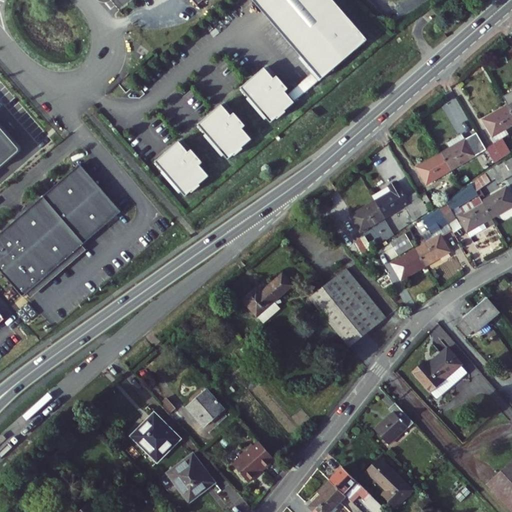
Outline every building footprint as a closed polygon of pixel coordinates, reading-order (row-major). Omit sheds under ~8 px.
[(334,0),(253,0),(323,79),(369,39),(334,0)] [(266,69),(242,89),(273,124),(278,119),(279,120),(287,112),(287,111),(296,103),(287,92),(290,90),(278,77),(275,79),(266,69)] [(511,93),(503,99),(508,108),(511,105),(511,93)] [(223,106),(200,126),(230,161),(236,156),(237,157),(245,150),(244,149),(253,140),(244,130),(247,127),(236,114),(233,117),(223,106)] [(490,139),(493,144),(484,149),(493,165),(509,154),(501,140),(508,136),(505,130),(511,126),(511,114),(508,108),(483,122),(492,138),(490,139)] [(0,167),(24,147),(0,119),(0,167)] [(447,144),(450,150),(441,155),(450,170),(474,156),(463,136),(447,144)] [(181,143),(157,164),(187,198),(193,193),(194,194),(202,187),(201,186),(211,178),(201,167),(205,164),(193,151),(190,154),(181,143)] [(481,158),(479,159),(485,171),(493,165),(484,149),(478,153),(481,158)] [(450,170),(441,155),(416,169),(425,184),(450,170)] [(511,173),(506,163),(498,167),(490,171),(489,170),(470,184),(471,185),(476,193),(495,179),(497,184),(505,180),(511,175),(511,173)] [(126,211),(86,165),(0,238),(0,259),(30,295),(126,211)] [(396,181),(371,195),(376,202),(385,218),(408,206),(415,219),(428,211),(422,200),(419,196),(408,202),(396,181)] [(446,203),(448,206),(440,211),(448,224),(455,219),(451,212),(478,196),(476,193),(471,185),(446,203)] [(511,207),(511,198),(507,190),(482,204),(492,220),(511,207)] [(434,207),(428,197),(422,200),(428,211),(434,207)] [(492,220),(482,204),(479,198),(462,208),(465,214),(458,218),(471,239),(486,231),(483,225),(492,220)] [(385,218),(376,202),(351,216),(360,232),(385,218)] [(442,238),(453,231),(448,224),(440,211),(432,215),(423,221),(429,232),(422,236),(426,243),(416,249),(426,265),(450,252),(442,238)] [(426,265),(416,249),(405,230),(390,241),(400,258),(392,263),(401,280),(426,265)] [(377,248),(373,242),(367,245),(371,251),(377,248)] [(263,287),(260,283),(247,294),(260,308),(261,307),(268,315),(284,301),(277,294),(294,278),(284,267),(263,287)] [(353,269),(320,298),(360,342),(393,313),(353,269)] [(480,309),(491,322),(504,311),(492,298),(480,309)] [(491,322),(480,309),(468,318),(478,330),(480,332),(491,322)] [(464,323),(474,334),(478,330),(468,318),(464,323)] [(432,365),(429,362),(417,372),(434,391),(441,385),(446,390),(469,371),(464,365),(465,364),(452,348),(432,365)] [(230,401),(210,381),(192,400),(212,419),(230,401)] [(441,385),(434,391),(439,397),(446,390),(441,385)] [(180,406),(172,397),(166,402),(174,412),(180,406)] [(394,409),(396,412),(379,430),(393,444),(417,421),(400,402),(394,409)] [(183,431),(157,405),(134,429),(160,454),(183,431)] [(276,448),(259,429),(234,453),(249,470),(259,461),(257,459),(260,456),(263,459),(276,448)] [(219,470),(195,443),(174,461),(197,489),(219,470)] [(417,491),(385,458),(373,470),(380,477),(383,474),(396,487),(392,490),(387,495),(400,509),(417,491)] [(511,468),(509,466),(490,483),(511,507),(511,468)] [(377,496),(347,467),(334,481),(349,495),(356,488),(370,502),(377,496)] [(396,487),(383,474),(380,477),(392,490),(396,487)] [(322,492),(325,495),(314,507),(318,511),(334,511),(350,496),(349,495),(334,481),(322,492)]
